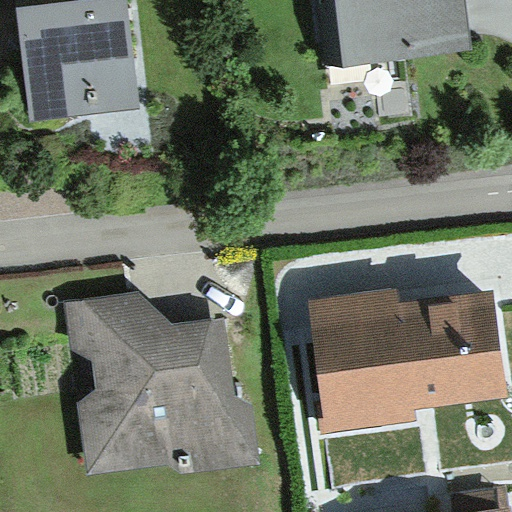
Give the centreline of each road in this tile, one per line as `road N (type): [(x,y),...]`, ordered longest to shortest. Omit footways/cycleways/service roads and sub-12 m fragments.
road 1 (residential): [(511,193),(0,246)]
road 2 (unknown): [(280,511),(250,220)]
